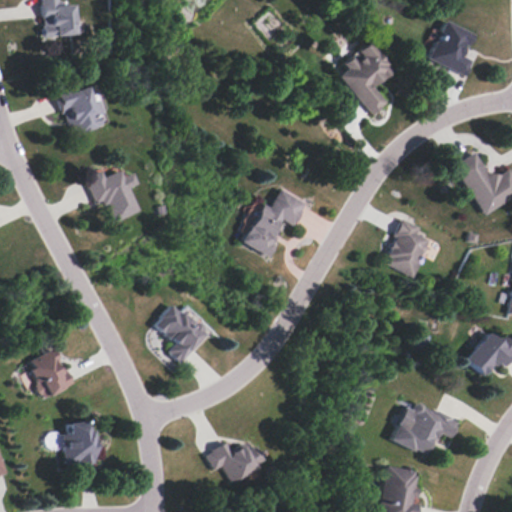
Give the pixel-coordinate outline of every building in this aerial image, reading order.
[(38,0),(39,37),(72,35),(70,4),(55,5),(55,0),(38,0)] [(425,59),(462,77),(469,61),(460,57),(471,34),(443,21),(425,59)] [(369,117),(384,104),(370,88),(390,71),(366,43),(340,66),(344,70),(335,77),(369,117)] [(95,100),(89,102),(84,87),(54,96),(67,136),(102,125),(95,100)] [(449,166),(479,216),(511,196),(511,187),(502,171),(487,180),(471,153),(449,166)] [(80,179),(91,206),(101,202),(109,224),(135,214),(126,188),(133,185),(129,173),(119,177),(117,171),(100,178),(97,172),(80,179)] [(259,204),(239,244),(264,257),(281,223),(290,228),(302,204),(275,191),(267,208),(259,204)] [(410,278),(426,240),(414,235),(417,228),(399,220),(380,265),(410,278)] [(511,316),(502,315),(511,256),(511,316)] [(161,352),(176,365),(201,333),(166,306),(149,328),(168,343),(161,352)] [(482,333),(491,341),(497,335),(511,348),(511,352),(497,369),(491,363),(477,379),(458,361),(482,333)] [(68,385),(53,354),(24,367),(38,399),(68,385)] [(389,442),(424,456),(433,432),(447,438),(454,420),(405,402),(389,442)] [(90,464),(88,421),(60,423),(62,466),(90,464)] [(200,455),(209,472),(218,468),(226,483),(251,470),(249,466),(259,461),(249,442),(238,448),(236,444),(224,450),(221,444),(200,455)] [(410,511),(416,472),(381,467),(374,511),(410,511)]
